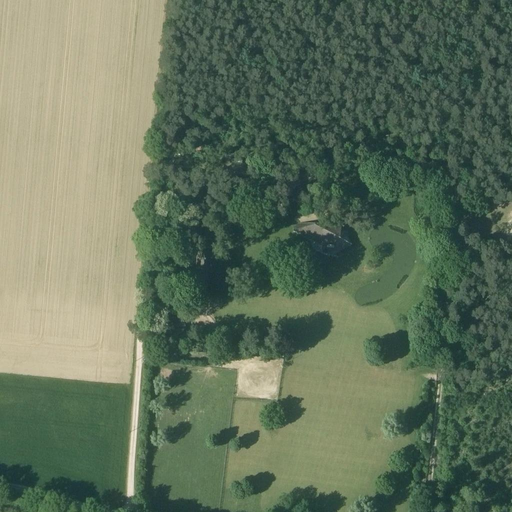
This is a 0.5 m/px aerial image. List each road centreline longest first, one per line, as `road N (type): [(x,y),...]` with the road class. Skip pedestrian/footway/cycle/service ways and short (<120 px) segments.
road 1 (track): [(435,511),(483,0)]
road 2 (track): [(175,0),(158,217)]
